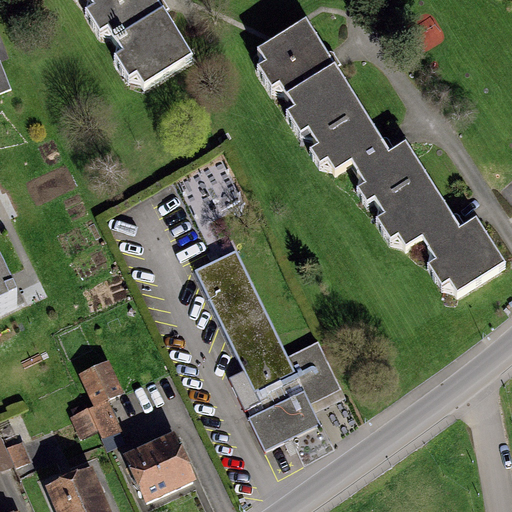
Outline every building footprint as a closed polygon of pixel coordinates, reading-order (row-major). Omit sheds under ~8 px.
[(67,0),(75,11),(86,4),(95,19),(86,24),(102,50),(112,44),(126,66),(114,73),(127,93),(136,87),(145,102),(195,70),(151,0),(67,0)] [(511,0),(479,0),(483,6),(492,1),(499,12),(511,3),(511,0)] [(301,29),(252,61),(262,77),(253,83),(273,113),(282,107),(294,126),(285,132),(299,152),(309,146),(317,158),(307,165),(321,185),(329,179),(337,190),(352,180),(364,198),(354,205),(365,222),(374,216),(383,230),(374,236),(392,263),(402,256),(408,266),(425,256),(440,278),(430,284),(443,303),(451,298),(458,308),(507,276),(474,226),(460,235),(405,149),(387,161),(301,29)] [(235,245),(189,267),(257,406),(242,413),(261,452),(319,424),(308,402),(339,388),(314,336),(285,349),(235,245)] [(0,311),(18,302),(0,265),(0,311)] [(89,399),(62,410),(76,444),(116,428),(103,395),(121,388),(109,359),(78,372),(89,399)] [(29,459),(21,437),(0,444),(0,449),(6,467),(29,459)] [(127,457),(147,502),(191,483),(170,437),(127,457)] [(111,511),(91,463),(44,483),(56,511),(111,511)]
